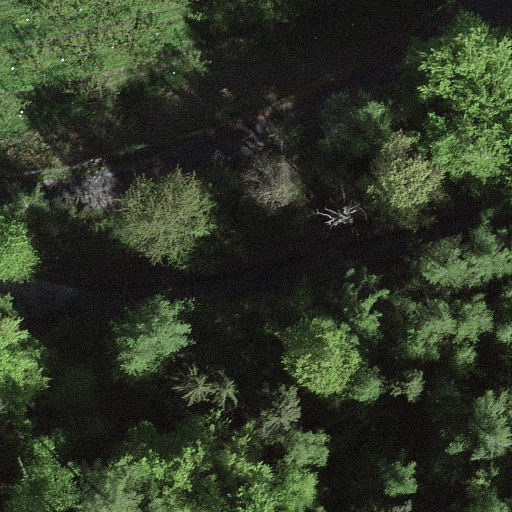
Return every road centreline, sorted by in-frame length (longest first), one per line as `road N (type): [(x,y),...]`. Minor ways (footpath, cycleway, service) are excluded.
road 1 (unclassified): [(511,35),(365,122),(99,241),(0,222)]
road 2 (track): [(99,241),(463,211),(511,200)]
